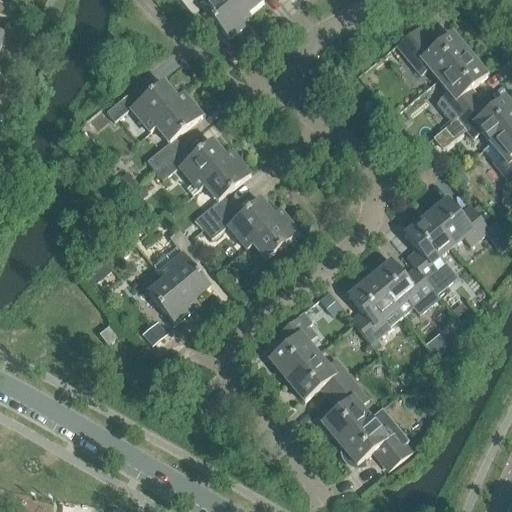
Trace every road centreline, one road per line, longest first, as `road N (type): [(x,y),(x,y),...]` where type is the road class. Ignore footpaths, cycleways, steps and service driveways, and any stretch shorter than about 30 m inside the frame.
road 1 (residential): [(277,473),(218,396),(218,347),(362,234),(378,184),(290,85),(292,66),(318,37),(383,0)]
road 2 (unclassified): [(222,511),(0,393)]
